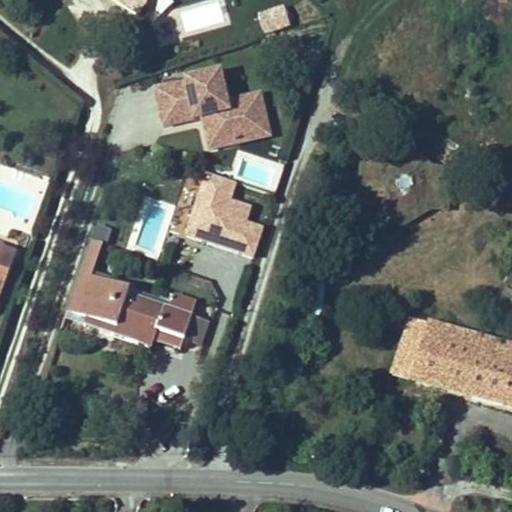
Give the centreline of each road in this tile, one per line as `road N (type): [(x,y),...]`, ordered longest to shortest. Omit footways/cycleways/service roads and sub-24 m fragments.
road 1 (unknown): [(0,10),(85,106),(83,164),(0,389)]
road 2 (track): [(217,474),(348,80)]
road 3 (tertiary): [(0,481),(217,474),(325,488),(394,511)]
